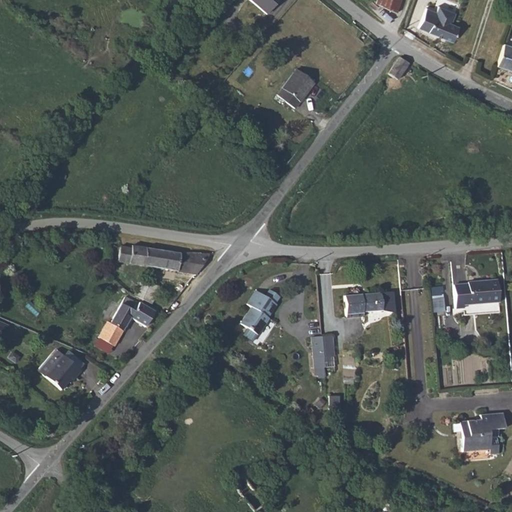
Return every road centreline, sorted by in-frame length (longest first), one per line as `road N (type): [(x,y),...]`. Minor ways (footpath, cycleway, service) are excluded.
road 1 (unclassified): [(45,466),(239,244)]
road 2 (unclassified): [(239,244),(339,255),(511,238)]
road 3 (unclassified): [(239,244),(393,46)]
road 4 (unclassified): [(0,239),(24,226),(91,225),(239,244)]
road 5 (unclassified): [(393,46),(511,101)]
